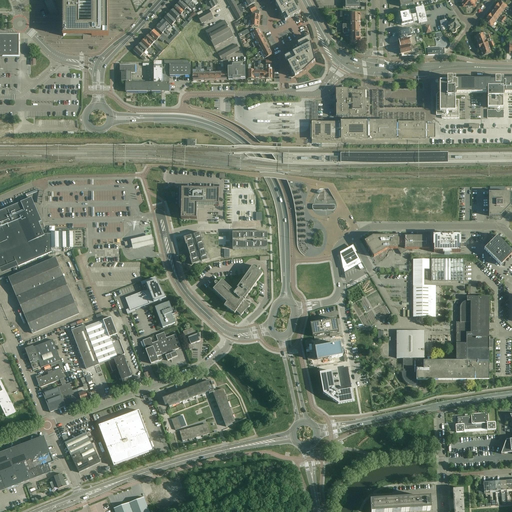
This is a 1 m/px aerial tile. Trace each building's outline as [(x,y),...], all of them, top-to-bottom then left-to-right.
[(63,30),(63,36),(65,36),(83,36),(89,36),(108,36),(107,0),(63,0),(63,19),(64,22),(63,30)] [(192,6),(194,5),(189,0),(181,0),(182,0),(190,8),(192,10),(194,8),(192,6)] [(215,0),(205,0),(208,4),(203,6),(206,12),(209,10),(219,5),(215,0)] [(273,0),(285,21),(298,14),(290,0),(273,0)] [(344,0),(345,2),(343,2),(343,9),(349,9),(349,8),(360,8),(360,3),(362,3),(362,0),(344,0)] [(181,1),(177,5),(184,11),(186,9),(190,12),(191,11),(188,7),(181,1)] [(496,6),(496,7),(503,12),(505,9),(507,11),(509,8),(500,2),(498,4),(497,4),(496,5),(496,6)] [(185,12),(184,11),(177,5),(173,9),(182,17),(183,16),(181,14),(183,12),(184,13),(185,12)] [(419,23),(427,22),(424,7),(416,9),(417,14),(412,16),(412,15),(411,15),(409,10),(398,13),(400,20),(399,20),(399,21),(399,24),(400,24),(401,24),(401,25),(407,24),(407,25),(409,25),(409,24),(413,23),(418,22),(419,23)] [(494,9),(492,12),(499,17),(503,12),(496,7),(495,8),(494,9)] [(198,13),(196,14),(197,17),(201,24),(213,18),(209,10),(206,12),(205,13),(203,9),(200,11),(201,11),(202,14),(199,16),(198,13)] [(233,12),(236,18),(241,15),(241,13),(239,10),(239,9),(233,12)] [(177,18),(179,16),(173,10),(169,14),(175,20),(177,22),(179,19),(177,18)] [(350,20),(350,24),(360,24),(360,18),(360,14),(346,14),(346,12),(340,12),(340,15),(340,17),(344,17),(344,20),(350,20)] [(489,17),(488,17),(495,22),(499,17),(492,12),(490,15),(489,15),(489,16),(489,17)] [(172,26),(176,22),(168,15),(164,19),(172,26)] [(495,22),(488,17),(488,18),(487,18),(486,19),(487,20),(486,20),(484,22),(493,29),(495,27),(493,25),(495,22)] [(163,20),(160,24),(168,32),(172,28),(163,20)] [(446,20),(440,21),(441,26),(444,31),(448,28),(450,30),(452,33),(453,33),(453,34),(454,34),(455,34),(455,33),(456,33),(456,32),(457,32),(457,31),(457,30),(456,30),(460,27),(455,20),(449,24),(446,20)] [(214,47),(233,37),(224,21),(205,32),(214,47)] [(160,24),(156,28),(162,34),(165,31),(169,35),(170,34),(168,32),(160,24)] [(343,25),(343,29),(343,34),(345,34),(360,33),(360,24),(350,24),(350,26),(349,26),(349,25),(343,25)] [(409,37),(409,38),(412,38),(422,36),(421,33),(411,35),(411,34),(413,33),(412,29),(399,32),(400,36),(399,37),(399,39),(401,39),(409,37)] [(249,33),(248,30),(238,35),(239,38),(249,33)] [(252,40),(254,39),(262,35),(259,30),(247,36),(249,38),(251,37),(252,40)] [(163,42),(164,40),(169,45),(171,42),(169,40),(164,36),(162,34),(160,36),(154,31),(150,35),(156,41),(158,39),(163,42)] [(350,43),(360,43),(361,38),(360,38),(360,33),(345,34),(345,36),(348,36),(348,35),(350,35),(350,43)] [(477,43),(477,44),(486,40),(484,34),(475,37),(475,38),(475,39),(476,40),(477,43)] [(0,35),(0,55),(2,56),(2,54),(19,54),(19,35),(0,35)] [(148,35),(145,39),(152,46),(154,43),(162,52),(164,50),(148,35)] [(253,46),(257,44),(264,40),(262,35),(254,39),(256,41),(251,44),(253,46)] [(300,50),(284,58),(294,78),(303,73),(314,62),(309,38),(297,44),(300,50)] [(412,41),(412,38),(409,38),(399,41),(400,45),(399,45),(399,47),(400,47),(412,44),(412,45),(416,44),(415,41),(412,41)] [(145,39),(141,43),(151,53),(152,53),(153,52),(149,48),(152,46),(145,39)] [(258,46),(260,49),(267,45),(264,40),(257,44),(253,46),(254,48),(258,46)] [(477,44),(480,50),(489,47),(486,40),(477,44)] [(141,43),(137,47),(144,53),(146,51),(149,54),(150,53),(151,53),(141,43)] [(258,56),(262,54),(269,50),(267,45),(260,49),(261,52),(257,54),(258,56)] [(400,53),(399,53),(399,55),(401,55),(403,54),(403,56),(422,56),(421,51),(419,52),(418,48),(413,49),(412,45),(399,48),(400,53)] [(142,56),(144,53),(137,47),(134,51),(143,60),(144,59),(144,58),(142,56)] [(491,53),(489,47),(480,50),(482,54),(481,54),(481,55),(482,55),(483,57),(491,53)] [(272,55),(269,50),(262,54),(258,56),(259,58),(263,56),(265,59),(272,55)] [(136,65),(120,65),(120,72),(122,72),(122,73),(122,82),(126,82),(126,83),(126,92),(161,92),(169,92),(170,92),(170,85),(170,81),(167,81),(167,75),(170,75),(170,76),(190,76),(190,65),(190,61),(162,61),(154,61),(154,62),(154,81),(153,81),(152,82),(152,83),(131,83),(131,82),(131,73),(135,73),(136,65)] [(228,80),(234,80),(245,80),(245,62),(228,63),(228,80)] [(504,93),(511,93),(511,79),(504,80),(504,81),(503,81),(503,78),(495,78),(495,81),(490,81),(490,80),(456,80),(456,81),(455,81),(455,78),(447,78),(447,82),(446,82),(439,82),(439,92),(436,95),(436,112),(436,116),(442,116),(442,119),(459,119),(459,100),(455,100),(455,91),(456,91),(456,93),(481,93),(486,93),(486,90),(487,90),(487,108),(503,108),(503,90),(504,90),(504,93)] [(337,117),(347,117),(360,116),(360,115),(365,115),(365,90),(358,90),(354,90),(353,89),(347,89),(342,90),(336,90),(336,94),(336,113),(337,113),(337,117)] [(504,110),(500,110),(500,111),(500,112),(499,112),(498,112),(497,112),(496,112),(496,111),(496,110),(487,110),(487,119),(504,119),(504,110)] [(311,139),(312,140),(312,141),(323,141),(323,144),(338,144),(342,144),(342,140),(341,140),(341,139),(344,139),(345,139),(345,138),(351,138),(362,139),(363,139),(363,138),(372,138),(373,138),(373,139),(374,139),(374,138),(391,138),(391,139),(392,139),(392,138),(393,138),(402,138),(402,139),(403,139),(403,138),(414,138),(420,138),(420,139),(421,139),(421,138),(422,138),(430,138),(430,130),(435,130),(435,125),(432,124),(421,124),(420,124),(420,125),(414,125),(403,125),(403,124),(402,124),(402,125),(393,125),(392,125),(392,124),(391,124),(391,125),(374,125),(374,124),(373,124),(373,125),(372,125),(371,125),(366,125),(363,125),(363,124),(362,124),(362,125),(357,125),(351,125),(345,125),(345,124),(345,125),(334,125),(334,124),(334,125),(331,125),(316,125),(316,124),(316,125),(314,125),(314,127),(314,136),(314,139),(311,139)] [(448,152),(340,152),(340,161),(379,163),(448,162),(448,152)] [(204,208),(204,205),(219,206),(219,190),(182,189),(181,220),(197,220),(197,208),(204,208)] [(511,193),(489,193),(489,217),(500,217),(511,206),(511,193)] [(31,198),(0,211),(0,269),(16,263),(18,267),(52,252),(52,248),(59,248),(59,232),(51,232),(51,234),(47,234),(44,234),(39,223),(42,222),(39,214),(31,198)] [(99,205),(100,215),(112,214),(112,209),(108,209),(107,205),(99,205)] [(113,220),(113,227),(110,227),(110,230),(121,230),(121,220),(113,220)] [(59,231),(59,232),(59,248),(86,248),(86,230),(59,231)] [(201,231),(183,237),(192,265),(210,260),(201,231)] [(233,250),(267,250),(267,233),(233,233),(233,250)] [(150,234),(130,239),(132,249),(153,244),(150,234)] [(408,250),(429,249),(429,237),(404,237),(373,237),(365,242),(374,257),(387,249),(397,249),(401,255),(408,251),(408,250)] [(460,237),(434,237),(434,253),(460,253),(460,237)] [(497,237),(484,249),(501,266),(500,265),(511,253),(511,252),(497,237)] [(353,248),(341,255),(344,273),(357,266),(360,270),(364,268),(353,248)] [(33,334),(79,314),(55,258),(9,278),(33,334)] [(435,317),(436,286),(422,286),(422,268),(429,268),(429,260),(413,260),(413,317),(426,317),(435,317)] [(431,281),(463,281),(463,260),(431,260),(431,281)] [(244,312),(245,313),(245,314),(246,314),(247,314),(248,314),(248,313),(248,312),(247,311),(246,311),(250,307),(242,300),(245,297),(246,298),(247,298),(248,299),(249,296),(248,296),(248,295),(263,274),(258,271),(259,270),(260,270),(260,269),(260,268),(259,267),(258,267),(258,268),(257,268),(257,269),(257,270),(252,267),(235,291),(236,292),(235,293),(222,281),(218,284),(217,284),(217,283),(216,282),(215,282),(215,283),(214,283),(214,284),(215,284),(215,285),(216,285),(217,286),(213,290),(227,303),(224,307),(235,314),(236,312),(241,316),(244,312)] [(144,292),(125,298),(129,309),(131,314),(136,312),(135,310),(166,298),(160,288),(160,287),(156,281),(152,282),(151,279),(152,278),(147,280),(148,280),(149,283),(142,286),(144,292)] [(416,387),(416,386),(416,380),(474,380),(489,380),(489,372),(489,363),(489,350),(489,323),(489,297),(476,297),(467,297),(467,301),(465,302),(463,302),(462,303),(461,305),(460,307),(460,308),(460,322),(456,322),(456,361),(424,361),(424,359),(424,331),(397,331),(397,359),(403,359),(403,372),(402,372),(402,374),(402,377),(403,379),(404,381),(406,382),(407,384),(409,385),(411,386),(414,387),(416,387)] [(169,302),(155,307),(163,328),(175,324),(172,315),(177,313),(176,312),(174,308),(171,309),(169,302)] [(85,326),(71,331),(86,370),(114,359),(114,360),(108,362),(112,372),(115,370),(113,363),(115,362),(122,382),(122,381),(132,377),(125,359),(124,356),(123,356),(123,355),(109,318),(85,328),(85,326)] [(336,319),(310,324),(313,337),(339,333),(336,319)] [(200,342),(200,333),(198,334),(192,329),(183,332),(190,350),(193,349),(192,345),(200,342)] [(172,359),(178,357),(175,350),(180,348),(175,335),(166,338),(164,333),(156,336),(158,342),(152,344),(150,338),(143,341),(146,350),(151,364),(161,360),(161,359),(166,357),(167,361),(172,359)] [(33,346),(25,349),(33,370),(41,367),(41,368),(61,361),(53,340),(34,348),(33,346)] [(341,344),(314,349),(317,362),(343,357),(341,344)] [(44,386),(64,379),(60,369),(52,372),(52,371),(48,372),(48,374),(48,375),(41,378),(40,375),(36,377),(40,388),(44,386)] [(332,371),(320,373),(323,394),(338,404),(354,401),(352,389),(339,392),(338,392),(335,389),(332,371)] [(0,404),(6,417),(16,412),(3,386),(0,380),(0,404)] [(211,382),(203,385),(206,393),(208,392),(209,394),(210,394),(209,393),(214,391),(212,387),(214,386),(213,383),(211,383),(211,382)] [(77,404),(73,391),(70,383),(43,393),(50,412),(65,407),(66,409),(77,404)] [(77,390),(73,391),(77,404),(76,401),(81,399),(81,401),(88,398),(85,390),(88,389),(86,384),(83,385),(84,387),(77,390)] [(203,385),(196,388),(199,396),(206,393),(203,385)] [(196,388),(188,390),(191,399),(199,396),(196,388)] [(214,392),(217,399),(225,396),(222,389),(214,392)] [(188,390),(181,393),(184,402),(191,399),(188,390)] [(181,393),(174,396),(177,404),(184,402),(181,393)] [(169,407),(177,404),(174,396),(166,399),(166,398),(162,399),(165,406),(168,405),(169,407)] [(217,399),(219,405),(228,402),(225,396),(217,399)] [(219,405),(222,412),(230,409),(228,402),(219,405)] [(222,412),(224,418),(233,415),(230,409),(222,412)] [(139,411),(99,426),(114,466),(154,451),(139,411)] [(457,425),(455,425),(456,433),(464,432),(464,430),(487,429),(487,431),(496,430),(495,422),(489,423),(488,413),(471,414),(471,416),(457,417),(457,425)] [(511,419),(511,439),(506,440),(501,454),(511,453),(511,414),(510,415),(511,419)] [(232,423),(235,422),(233,415),(224,418),(227,425),(225,425),(226,427),(233,425),(232,423)] [(207,425),(200,427),(203,436),(209,434),(207,425)] [(200,427),(193,429),(196,438),(203,436),(200,427)] [(193,429),(187,431),(189,440),(196,438),(193,429)] [(182,441),(189,440),(187,431),(180,433),(182,441)] [(66,435),(62,437),(72,458),(94,448),(87,433),(69,441),(66,435)] [(54,462),(44,437),(0,453),(0,491),(24,482),(51,472),(48,464),(54,462)] [(101,463),(94,448),(72,458),(79,473),(101,463)] [(50,483),(51,485),(64,480),(61,474),(54,477),(56,480),(54,481),(50,483)] [(66,486),(64,480),(51,485),(51,487),(56,486),(57,485),(59,489),(66,486)] [(168,498),(179,494),(175,482),(158,487),(160,493),(166,491),(168,498)] [(463,489),(453,489),(453,498),(464,497),(463,489)] [(453,498),(454,506),(464,505),(464,497),(453,498)] [(149,511),(144,498),(114,509),(114,511),(149,511)] [(411,511),(431,511),(430,498),(370,502),(371,511),(411,511)]
